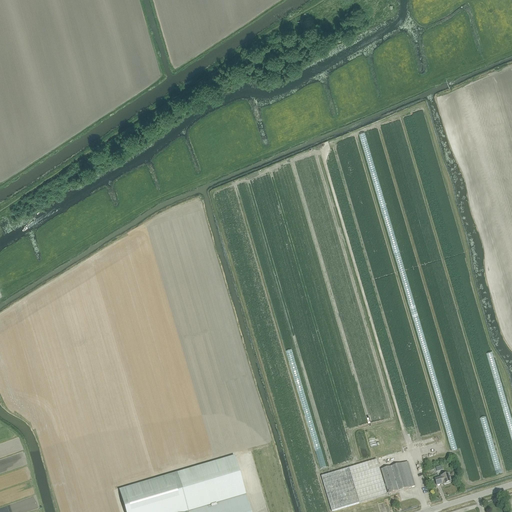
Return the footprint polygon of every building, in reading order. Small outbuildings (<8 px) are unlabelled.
[(321,477),(331,511),(387,495),(377,460),(321,477)] [(381,471),(388,494),(415,486),(408,462),(381,471)] [(188,511),(177,474),(119,491),(125,511),(188,511)] [(435,479),(437,486),(443,484),(443,485),(451,483),(449,475),(441,477),(441,478),(435,479)] [(250,511),(246,496),(191,511),(250,511)]
